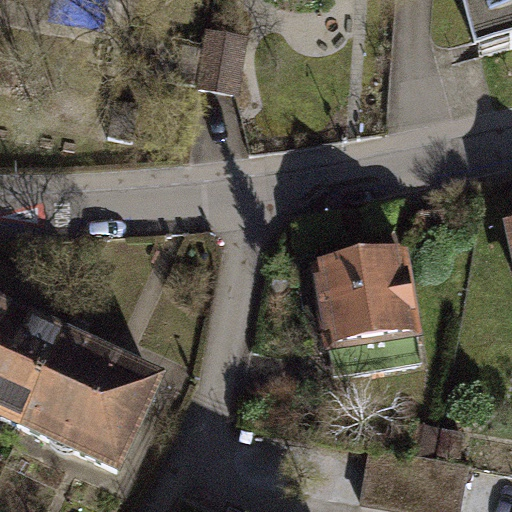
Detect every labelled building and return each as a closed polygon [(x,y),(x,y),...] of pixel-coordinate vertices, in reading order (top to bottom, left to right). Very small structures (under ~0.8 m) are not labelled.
[(511,0),(464,0),(477,44),(511,34),(511,0)] [(212,36),(203,91),(237,97),(246,41),(212,36)] [(403,261),(318,275),(335,380),(420,366),(403,261)] [(0,314),(0,418),(23,429),(62,342),(0,314)] [(62,342),(23,429),(120,473),(160,386),(62,342)] [(418,434),(414,465),(463,471),(467,441),(418,434)] [(371,457),(362,511),(464,511),(471,473),(463,471),(414,465),(371,457)]
